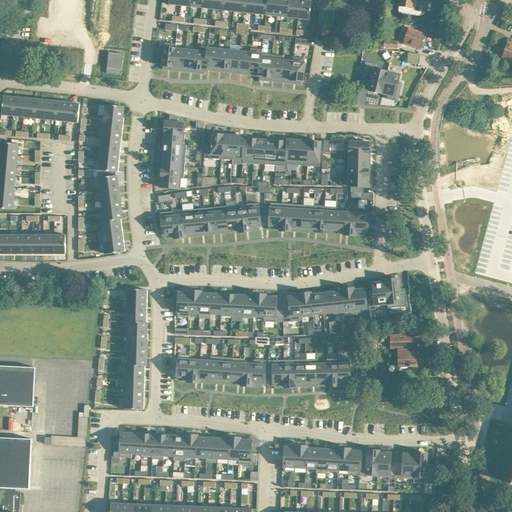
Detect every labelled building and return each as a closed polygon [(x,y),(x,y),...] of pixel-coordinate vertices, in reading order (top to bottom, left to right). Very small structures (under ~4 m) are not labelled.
[(97,52),(116,3),(108,0),(58,0),(52,16),(63,20),(56,36),(97,52)] [(201,0),(201,8),(212,9),(212,0),(201,0)] [(223,0),(212,0),(212,9),(223,10),(223,0)] [(223,0),(223,10),(233,12),(234,0),(223,0)] [(245,0),(234,0),(233,12),(244,13),(245,0)] [(245,0),(244,13),(255,14),(256,0),(245,0)] [(267,0),(256,0),(255,14),(266,15),(267,0)] [(278,0),(267,0),(266,15),(277,16),(278,0)] [(278,0),(277,16),(287,18),(289,0),(278,0)] [(300,0),(289,0),(287,18),(298,19),(300,0)] [(302,0),(300,0),(298,19),(309,20),(310,12),(311,1),(302,0)] [(339,0),(339,4),(354,7),(353,12),(358,12),(359,4),(354,4),(354,0),(339,0)] [(380,11),(381,0),(365,0),(365,5),(359,4),(358,12),(364,13),(365,8),(380,11)] [(414,0),(398,0),(398,6),(413,8),(414,0)] [(417,0),(415,15),(420,16),(424,14),(426,2),(417,0)] [(403,43),(420,49),(425,34),(408,28),(403,43)] [(511,44),(507,42),(502,57),(511,60),(510,62),(511,64),(511,44)] [(175,49),(176,44),(164,43),(162,65),(173,67),(175,49)] [(219,50),(217,67),(227,68),(229,51),(230,48),(218,47),(218,49),(219,50)] [(206,66),(217,67),(219,50),(218,49),(207,48),(207,52),(208,52),(206,66)] [(248,71),(259,72),(261,53),(262,54),(262,50),(251,48),(250,53),(248,71)] [(173,67),(184,68),(186,50),(175,49),(173,67)] [(184,68),(195,69),(197,51),(186,50),(184,68)] [(197,51),(195,69),(206,70),(206,66),(208,52),(207,52),(197,51)] [(227,68),(238,70),(240,52),(229,51),(227,68)] [(109,52),(107,73),(121,74),(124,53),(109,52)] [(250,53),(240,52),(238,70),(248,71),(250,53)] [(272,55),(262,54),(261,53),(259,72),(258,76),(269,77),(272,55)] [(408,53),(407,63),(419,65),(420,54),(408,53)] [(269,77),(280,78),(282,58),(283,58),(283,56),(272,55),(269,77)] [(293,60),(291,80),(302,81),(302,80),(305,58),(293,57),(293,59),(293,60)] [(280,78),(291,80),(293,60),(293,59),(283,58),(282,58),(280,78)] [(369,90),(382,93),(387,72),(375,69),(376,64),(365,62),(362,73),(372,76),(369,90)] [(399,75),(387,72),(382,93),(394,96),(399,75)] [(12,116),(14,97),(3,96),(2,115),(12,116)] [(25,98),(14,97),(12,116),(23,117),(25,98)] [(25,98),(23,117),(34,118),(36,99),(25,98)] [(45,119),(47,100),(36,99),(34,118),(45,119)] [(56,121),(58,102),(47,100),(45,119),(56,121)] [(58,102),(56,121),(67,122),(69,103),(58,102)] [(69,103),(67,122),(78,123),(80,104),(69,103)] [(104,116),(123,118),(124,107),(119,106),(114,106),(105,105),(104,116)] [(165,122),(164,132),(182,134),(183,123),(183,118),(170,115),(169,122),(165,122)] [(122,129),(123,118),(104,116),(103,127),(122,129)] [(122,129),(103,127),(102,137),(120,139),(122,129)] [(164,132),(163,143),(184,145),(185,134),(182,134),(164,132)] [(205,146),(204,158),(221,159),(223,135),(212,134),(211,147),(205,146)] [(223,135),(221,159),(233,160),(233,155),(234,136),(223,135)] [(234,136),(233,155),(243,156),(244,156),(245,139),(245,137),(234,136)] [(119,150),(120,139),(102,137),(100,148),(119,150)] [(243,156),(242,163),(254,164),(256,139),(245,139),(244,156),(243,156)] [(256,139),(254,164),(264,165),(266,140),(256,139)] [(266,140),(264,165),(275,165),(277,141),(266,140)] [(287,142),(285,164),(286,164),(296,165),(298,140),(287,140),(287,142)] [(298,140),(296,165),(307,166),(309,141),(298,140)] [(277,141),(275,165),(286,166),(286,164),(285,164),(287,142),(277,141)] [(309,141),(307,166),(319,167),(320,142),(309,141)] [(0,153),(18,155),(19,144),(11,143),(0,142),(0,153)] [(344,142),(344,153),(368,153),(369,142),(344,142)] [(163,143),(163,154),(185,156),(186,145),(184,145),(163,143)] [(118,161),(119,150),(100,148),(99,159),(118,161)] [(18,155),(0,153),(0,164),(17,166),(18,155)] [(344,153),(344,164),(368,164),(368,153),(344,153)] [(163,154),(162,165),(184,167),(185,156),(163,154)] [(117,172),(118,161),(99,159),(98,170),(104,171),(116,172),(117,172)] [(0,175),(16,177),(17,166),(0,164),(0,175)] [(344,164),(344,175),(368,175),(368,164),(344,164)] [(162,165),(161,176),(181,178),(183,178),(184,167),(162,165)] [(98,178),(100,189),(119,186),(117,175),(116,176),(116,172),(104,171),(103,177),(98,178)] [(16,177),(0,175),(0,186),(15,188),(16,177)] [(344,175),(343,186),(351,186),(350,192),(351,192),(357,192),(363,192),(363,186),(368,186),(368,175),(344,175)] [(161,176),(160,187),(180,189),(181,178),(161,176)] [(0,186),(0,197),(14,199),(15,188),(0,186)] [(120,197),(119,186),(100,189),(101,200),(120,197)] [(170,194),(158,196),(159,202),(171,201),(170,194)] [(0,197),(0,208),(6,209),(13,209),(14,199),(0,197)] [(102,211),(121,208),(120,197),(101,200),(102,211)] [(258,203),(247,204),(247,209),(248,209),(250,227),(260,226),(258,203)] [(270,203),(269,226),(280,226),(281,204),(270,203)] [(280,226),(279,230),(291,231),(291,227),(293,204),(281,204),(280,226)] [(293,204),(291,227),(302,228),(303,205),(293,204)] [(303,205),(302,228),(313,229),(314,210),(314,211),(314,206),(303,205)] [(226,206),(215,207),(217,230),(227,229),(225,209),(226,209),(226,206)] [(314,210),(313,229),(323,229),(324,211),(324,206),(314,206),(314,211),(314,210)] [(324,211),(323,229),(334,230),(335,210),(336,210),(336,207),(324,206),(324,211)] [(215,207),(204,208),(206,231),(217,230),(215,207)] [(123,219),(121,208),(102,211),(104,221),(120,219),(120,220),(123,219)] [(204,208),(193,209),(196,232),(206,231),(204,208)] [(226,209),(225,209),(227,229),(238,228),(236,210),(237,210),(237,208),(226,209)] [(344,231),(344,235),(356,235),(356,231),(357,209),(346,208),(346,210),(344,231)] [(193,209),(182,211),(182,215),(183,215),(185,233),(196,232),(193,209)] [(237,210),(236,210),(238,228),(238,232),(250,231),(250,227),(248,209),(247,209),(237,210)] [(357,209),(356,231),(367,232),(368,209),(357,209)] [(335,210),(334,230),(344,231),(346,210),(336,210),(335,210)] [(172,211),(160,213),(163,235),(173,234),(172,216),(173,216),(172,211)] [(173,216),(172,216),(173,234),(174,238),(185,237),(185,233),(183,215),(182,215),(173,216)] [(121,230),(120,220),(120,219),(104,221),(101,221),(102,233),(121,230)] [(121,230),(102,233),(104,243),(123,241),(121,230)] [(0,234),(0,253),(11,254),(11,234),(0,234)] [(11,254),(22,254),(22,234),(11,234),(11,254)] [(22,234),(22,254),(32,254),(32,234),(22,234)] [(32,254),(43,254),(43,234),(32,234),(32,254)] [(54,234),(43,234),(43,254),(54,254),(54,234)] [(65,234),(54,234),(54,254),(65,254),(65,234)] [(124,252),(123,241),(104,243),(105,254),(124,252)] [(398,278),(385,280),(385,282),(387,304),(388,308),(407,306),(406,294),(400,295),(398,278)] [(374,298),(368,298),(369,311),(375,310),(375,305),(387,304),(385,282),(372,283),(374,298)] [(354,288),(342,289),(342,291),(345,313),(345,316),(356,314),(356,310),(354,290),(354,288)] [(127,289),(127,300),(146,301),(146,290),(127,289)] [(365,289),(354,290),(356,310),(367,308),(365,289)] [(189,293),(188,312),(189,313),(199,313),(200,313),(201,294),(201,292),(189,291),(189,293)] [(342,291),(332,293),(334,312),(334,314),(345,313),(342,291)] [(178,292),(177,317),(189,317),(189,313),(188,312),(189,293),(178,292)] [(311,293),(299,294),(299,296),(302,318),(303,318),(313,317),(313,314),(311,295),(311,293)] [(332,293),(321,294),(323,313),(334,312),(332,293)] [(199,313),(199,318),(211,318),(211,314),(212,294),(201,294),(200,313),(199,313)] [(212,294),(211,314),(221,314),(222,295),(212,294)] [(254,296),(253,316),(254,316),(264,316),(265,316),(266,297),(266,295),(254,294),(254,296)] [(321,294),(311,295),(313,314),(323,313),(321,294)] [(221,314),(220,317),(232,317),(232,315),(233,295),(222,295),(221,314)] [(233,295),(232,315),(242,315),(243,296),(233,295)] [(242,315),(242,318),(254,318),(254,316),(253,316),(254,296),(243,296),(242,315)] [(290,309),(283,310),(283,322),(303,320),(303,318),(302,318),(299,296),(288,297),(290,309)] [(264,316),(263,321),(283,322),(283,310),(276,310),(276,297),(266,297),(265,316),(264,316)] [(127,300),(127,311),(146,311),(146,301),(127,300)] [(127,311),(126,322),(128,322),(145,322),(146,311),(127,311)] [(128,322),(128,333),(147,333),(147,322),(145,322),(128,322)] [(128,333),(128,344),(147,344),(147,333),(128,333)] [(412,347),(412,335),(391,336),(391,348),(398,347),(399,366),(408,366),(408,376),(415,376),(415,366),(417,366),(417,364),(419,364),(420,363),(419,358),(418,358),(416,358),(416,353),(408,353),(408,350),(409,350),(409,349),(408,349),(408,347),(412,347)] [(128,344),(127,354),(146,355),(147,344),(128,344)] [(127,365),(144,366),(146,366),(146,355),(127,354),(127,365)] [(178,354),(177,377),(187,378),(188,378),(189,357),(190,357),(190,355),(178,354)] [(211,359),(210,379),(220,380),(222,357),(211,356),(210,359),(211,359)] [(187,378),(187,381),(199,382),(199,378),(201,358),(190,357),(189,357),(188,378),(187,378)] [(222,357),(220,380),(231,381),(232,358),(222,357)] [(201,358),(199,378),(210,379),(211,359),(210,359),(201,358)] [(232,358),(231,381),(241,381),(242,381),(243,364),(244,364),(244,359),(232,358)] [(254,364),(253,382),(264,383),(265,360),(254,359),(253,364),(254,364)] [(317,359),(306,360),(306,382),(317,382),(317,364),(317,359)] [(338,359),(327,359),(327,364),(327,382),(327,386),(339,386),(339,382),(338,359)] [(349,359),(338,359),(339,382),(350,381),(349,359)] [(283,360),(273,360),(273,383),(284,383),(283,360)] [(295,360),(283,360),(284,383),(284,387),(296,387),(296,383),(295,360)] [(306,360),(295,360),(296,383),(306,382),(306,360)] [(241,381),(241,385),(253,386),(253,382),(254,364),(253,364),(244,364),(243,364),(242,381),(241,381)] [(327,364),(317,364),(317,382),(327,382),(327,364)] [(0,405),(33,407),(35,367),(0,365),(0,405)] [(125,365),(125,376),(144,377),(144,366),(127,365),(125,365)] [(125,376),(124,387),(143,388),(144,377),(125,376)] [(124,387),(124,398),(143,398),(143,388),(124,387)] [(124,398),(124,409),(143,409),(143,398),(124,398)] [(64,444),(89,445),(90,417),(81,417),(80,437),(64,436),(64,444)] [(114,445),(113,457),(131,458),(131,453),(132,434),(121,433),(120,445),(114,445)] [(132,434),(131,453),(141,454),(142,454),(143,434),(132,434)] [(141,454),(141,456),(152,457),(153,457),(154,435),(143,434),(142,454),(141,454)] [(152,457),(152,459),(164,460),(164,455),(165,435),(154,435),(153,457),(152,457)] [(165,435),(164,455),(174,456),(175,436),(165,435)] [(186,437),(185,459),(196,459),(196,457),(197,437),(197,435),(186,435),(186,437)] [(174,456),(173,460),(185,461),(185,459),(186,437),(175,436),(174,456)] [(16,492),(16,489),(29,490),(31,446),(33,440),(32,440),(32,439),(0,437),(0,511),(19,511),(20,492),(16,492)] [(197,437),(196,457),(206,458),(207,458),(208,438),(197,437)] [(229,439),(228,459),(238,459),(239,459),(240,440),(241,438),(229,437),(229,439)] [(206,458),(206,462),(217,463),(218,458),(217,458),(219,439),(208,438),(207,458),(206,458)] [(219,439),(217,458),(218,458),(228,459),(229,439),(219,439)] [(238,459),(238,464),(256,465),(257,453),(251,453),(251,441),(240,440),(239,459),(238,459)] [(296,447),(295,467),(305,468),(307,448),(307,446),(295,445),(295,447),(296,447)] [(285,447),(283,471),(295,472),(295,467),(296,447),(295,447),(285,447)] [(307,448),(305,468),(316,468),(318,449),(307,448)] [(337,472),(337,474),(349,475),(350,451),(350,449),(339,448),(339,450),(337,472)] [(316,468),(315,473),(327,474),(327,471),(328,449),(318,449),(316,468)] [(328,449),(327,471),(337,472),(339,450),(328,449)] [(360,464),(360,476),(365,476),(378,477),(379,452),(379,450),(367,450),(366,464),(360,464)] [(350,451),(349,475),(360,476),(360,464),(361,451),(350,451)] [(379,452),(378,477),(395,478),(396,466),(390,465),(391,453),(379,452)] [(414,454),(413,479),(425,480),(431,480),(432,468),(426,468),(427,453),(415,453),(414,454)] [(396,466),(395,478),(413,479),(414,454),(403,454),(402,466),(396,466)] [(111,503),(110,511),(121,511),(122,504),(111,503)]
